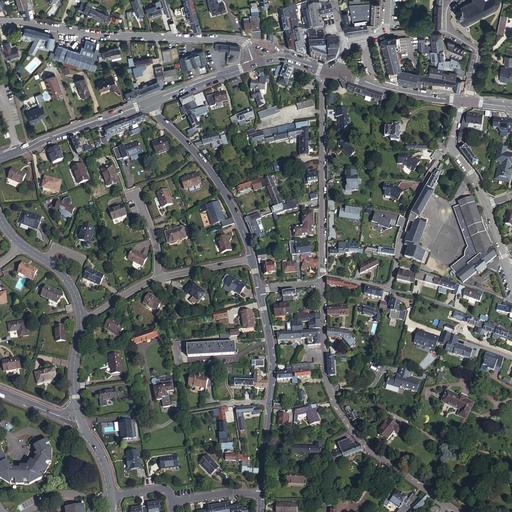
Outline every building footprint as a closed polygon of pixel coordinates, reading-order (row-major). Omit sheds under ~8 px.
[(21,8),(27,6),(26,3),(24,0),(16,0),(19,9),(21,8)] [(92,6),(81,0),(78,9),(88,14),(88,13),(89,12),(91,8),(92,6)] [(139,7),(142,6),(139,0),(129,0),(134,9),(139,7)] [(171,15),(166,0),(161,0),(163,6),(164,10),(166,17),(171,15)] [(217,5),(215,0),(207,0),(211,15),(225,11),(223,3),(217,5)] [(266,0),(258,0),(260,9),(267,8),(267,3),(266,0)] [(499,4),(500,5),(499,3),(497,0),(473,0),(472,1),(470,3),(469,2),(468,3),(468,4),(466,5),(466,4),(464,5),(465,5),(462,7),(462,6),(461,6),(461,7),(462,9),(461,10),(457,12),(457,11),(456,11),(457,12),(456,13),(455,13),(456,14),(457,16),(457,17),(457,18),(458,19),(459,18),(459,19),(461,22),(461,23),(462,24),(461,25),(462,26),(463,25),(463,26),(464,25),(467,23),(467,24),(468,23),(471,21),(471,22),(472,21),(476,19),(477,19),(477,18),(479,17),(479,18),(480,17),(483,15),(483,16),(484,15),(486,13),(487,14),(488,14),(487,13),(490,11),(490,12),(492,11),(491,11),(494,9),(495,10),(496,9),(495,8),(499,4)] [(147,6),(144,7),(144,8),(148,19),(161,14),(160,11),(158,7),(160,7),(158,2),(152,4),(153,7),(147,9),(147,6)] [(362,3),(358,3),(350,4),(351,10),(352,12),(354,22),(355,22),(368,20),(368,23),(372,23),(373,3),(362,3)] [(372,23),(368,23),(367,23),(370,30),(375,30),(376,27),(379,23),(380,3),(373,3),(372,23)] [(332,15),(330,4),(328,4),(319,7),(321,17),(324,16),(332,15)] [(195,12),(193,5),(184,7),(186,15),(195,12)] [(287,7),(287,8),(290,18),(292,28),(298,27),(298,26),(295,11),(297,11),(296,5),(295,5),(294,6),(292,6),(289,6),(287,7)] [(319,7),(319,5),(308,7),(309,12),(312,29),(321,27),(323,27),(322,21),(321,17),(319,7)] [(27,8),(27,6),(21,8),(23,19),(30,19),(28,10),(27,8)] [(139,7),(134,9),(137,18),(142,16),(139,7)] [(290,18),(287,8),(287,7),(278,9),(280,21),(282,20),(282,24),(283,28),(283,32),(285,32),(292,31),(290,18)] [(93,17),(97,11),(91,8),(89,12),(88,13),(88,14),(93,17)] [(109,17),(100,13),(97,11),(93,17),(106,24),(108,20),(109,17)] [(197,20),(195,12),(186,15),(189,23),(191,22),(197,20)] [(306,30),(312,29),(309,12),(303,13),(304,18),(303,19),(304,24),(305,24),(306,30)] [(356,24),(355,22),(354,22),(352,12),(347,13),(345,14),(341,15),(344,26),(352,24),(352,26),(355,25),(355,24),(356,24)] [(500,15),(497,28),(496,32),(503,34),(507,17),(500,15)] [(257,16),(251,17),(249,17),(249,22),(248,22),(243,23),(244,32),(259,30),(257,16)] [(304,18),(302,18),(303,25),(302,25),(301,24),(299,25),(299,26),(298,26),(298,27),(298,28),(301,28),(301,30),(306,30),(305,24),(304,24),(303,19),(304,18)] [(201,33),(197,20),(191,22),(194,33),(201,33)] [(344,26),(346,34),(367,31),(370,30),(367,23),(368,23),(368,20),(355,22),(356,24),(355,24),(355,25),(352,26),(352,24),(344,26)] [(171,33),(177,33),(175,27),(174,23),(168,24),(171,33)] [(35,39),(36,36),(38,31),(34,30),(28,29),(24,29),(23,36),(24,37),(35,39)] [(294,41),(303,39),(301,30),(293,31),(294,41)] [(50,34),(38,31),(36,36),(35,39),(28,50),(33,53),(39,43),(45,44),(45,46),(53,48),(54,40),(54,37),(49,36),(50,34)] [(296,52),(292,31),(285,32),(288,48),(288,50),(296,52)] [(443,50),(441,36),(439,34),(435,34),(436,41),(437,46),(437,50),(443,50)] [(314,38),(308,38),(310,57),(326,63),(327,57),(326,57),(326,54),(326,46),(324,46),(325,38),(319,38),(314,38)] [(396,38),(391,39),(387,39),(385,39),(381,41),(391,80),(422,86),(422,81),(422,75),(421,75),(421,72),(418,71),(417,73),(401,70),(402,68),(400,69),(394,46),(397,46),(396,44),(396,38)] [(296,52),(305,55),(306,53),(303,39),(294,41),(296,52)] [(95,51),(94,51),(93,50),(95,43),(86,40),(84,47),(82,47),(80,53),(80,54),(81,63),(81,67),(85,68),(86,69),(92,70),(94,63),(95,58),(92,57),(95,51)] [(454,43),(448,41),(450,52),(460,56),(463,49),(454,45),(454,43)] [(238,53),(239,46),(219,44),(214,44),(214,50),(226,51),(237,52),(238,53)] [(328,57),(327,57),(326,63),(328,63),(336,60),(340,50),(340,46),(327,45),(328,53),(328,57)] [(80,54),(80,53),(57,46),(54,57),(63,61),(62,63),(73,67),(74,65),(77,67),(81,68),(81,67),(81,63),(80,54)] [(171,60),(178,58),(176,47),(168,48),(171,60)] [(110,61),(120,58),(119,54),(118,48),(107,51),(109,59),(110,61)] [(164,61),(171,60),(168,48),(161,50),(164,61)] [(99,61),(109,59),(107,51),(97,53),(99,61)] [(237,56),(237,52),(226,51),(225,62),(228,62),(237,56)] [(196,52),(184,55),(186,61),(186,63),(191,61),(192,63),(198,61),(196,52)] [(455,58),(460,61),(461,57),(460,56),(450,52),(450,55),(450,56),(455,58)] [(274,75),(280,77),(283,66),(277,67),(274,75)] [(293,69),(283,66),(280,77),(280,78),(283,79),(281,84),(287,86),(291,74),(293,69)] [(508,68),(505,67),(501,67),(500,81),(507,82),(507,80),(509,80),(509,81),(511,81),(511,66),(508,66),(508,68)] [(140,69),(139,67),(137,67),(136,67),(132,68),(135,75),(141,73),(140,69)] [(176,79),(175,69),(163,70),(164,81),(176,79)] [(59,92),(61,91),(57,83),(56,83),(53,75),(43,79),(49,96),(55,94),(56,97),(58,99),(60,98),(60,96),(59,92)] [(115,87),(111,76),(97,82),(100,89),(103,87),(104,90),(108,88),(109,90),(115,87)] [(83,78),(74,82),(79,97),(88,93),(83,78)] [(254,90),(253,95),(259,93),(261,92),(261,91),(265,92),(265,84),(269,84),(269,79),(259,79),(259,83),(251,82),(250,83),(250,90),(254,90)] [(456,79),(455,85),(454,91),(460,92),(463,80),(456,79)] [(158,82),(139,89),(140,91),(141,96),(160,89),(158,82)] [(383,95),(349,84),(347,91),(381,102),(382,100),(383,95)] [(140,91),(139,89),(138,88),(135,89),(134,85),(131,86),(132,90),(133,90),(136,98),(141,96),(140,91)] [(227,101),(224,92),(213,95),(215,104),(227,101)] [(40,93),(34,95),(37,103),(43,101),(40,93)] [(264,108),(259,93),(253,95),(251,95),(253,101),(256,100),(259,110),(264,108)] [(187,104),(195,101),(193,96),(180,101),(182,108),(183,111),(185,115),(190,114),(190,113),(187,104)] [(313,107),(311,100),(295,104),(297,111),(313,107)] [(190,113),(198,110),(195,101),(187,104),(190,113)] [(44,115),(41,105),(26,111),(30,124),(35,122),(34,121),(39,119),(38,117),(44,115)] [(277,107),(265,111),(268,117),(279,113),(277,107)] [(341,107),(335,107),(334,116),(338,116),(338,117),(339,118),(337,120),(337,128),(342,129),(344,126),(347,126),(347,116),(346,116),(347,108),(341,107)] [(198,110),(190,113),(192,118),(195,117),(205,114),(203,109),(198,110)] [(236,116),(234,117),(237,124),(252,118),(251,110),(242,114),(236,116)] [(260,120),(268,117),(265,111),(257,114),(260,120)] [(192,118),(190,113),(190,114),(185,115),(189,127),(195,125),(192,118)] [(129,126),(143,120),(141,115),(127,121),(129,126)] [(506,135),(511,135),(511,130),(511,122),(511,120),(503,119),(503,121),(500,120),(500,118),(492,117),(491,128),(497,128),(497,129),(499,132),(506,133),(506,135)] [(307,123),(297,125),(295,125),(297,131),(300,130),(301,130),(307,129),(307,123)] [(383,128),(382,137),(390,138),(389,141),(398,142),(400,125),(391,125),(390,128),(383,128)] [(110,135),(116,132),(114,127),(105,130),(107,135),(107,136),(110,135)] [(278,129),(279,135),(287,133),(291,132),(290,127),(278,129)] [(272,136),(279,135),(278,129),(271,130),(261,132),(262,133),(263,138),(268,137),(272,136)] [(248,133),(249,136),(250,136),(252,145),(254,150),(257,149),(256,145),(263,143),(262,138),(257,139),(256,135),(254,130),(253,131),(250,132),(248,133)] [(460,130),(458,138),(462,139),(463,137),(468,138),(470,132),(460,130)] [(197,142),(197,141),(192,142),(197,147),(199,146),(199,147),(212,143),(213,149),(222,146),(223,147),(228,145),(224,135),(219,136),(221,141),(219,141),(217,133),(215,134),(215,136),(197,142)] [(279,135),(272,136),(273,141),(288,138),(287,133),(279,135)] [(111,137),(110,135),(107,136),(107,135),(104,136),(105,139),(102,140),(104,146),(108,144),(107,141),(112,139),(111,137)] [(77,156),(83,154),(78,138),(71,140),(77,156)] [(169,150),(165,138),(156,141),(152,143),(156,154),(169,150)] [(349,146),(349,140),(340,140),(340,147),(341,147),(343,150),(341,151),(349,159),(354,153),(353,152),(355,151),(349,146)] [(120,149),(124,158),(124,159),(142,152),(138,142),(125,147),(120,149)] [(124,145),(113,149),(117,160),(124,158),(120,149),(125,147),(124,145)] [(459,150),(472,167),(478,162),(465,146),(462,149),(459,150)] [(63,161),(58,149),(48,153),(53,165),(63,161)] [(511,154),(506,154),(498,152),(496,161),(503,163),(502,167),(500,167),(497,179),(509,182),(511,170),(511,169),(510,169),(511,165),(511,164),(511,154)] [(399,156),(399,165),(405,165),(410,169),(409,170),(413,173),(420,163),(417,161),(416,162),(414,162),(414,160),(408,156),(399,156)] [(272,163),(274,171),(290,167),(288,158),(272,163)] [(88,179),(82,164),(72,168),(78,183),(88,179)] [(441,164),(437,169),(442,173),(446,167),(441,164)] [(118,182),(113,165),(102,168),(108,186),(118,182)] [(27,176),(19,173),(13,170),(9,180),(23,185),(27,176)] [(433,176),(438,179),(442,173),(437,170),(433,176)] [(185,188),(202,182),(198,172),(182,178),(185,188)] [(356,172),(345,172),(344,179),(346,179),(346,183),(346,188),(345,191),(351,191),(357,191),(358,177),(356,177),(356,172)] [(315,173),(308,174),(308,176),(303,177),(305,184),(317,182),(315,173)] [(60,191),(63,181),(46,176),(43,187),(60,191)] [(439,180),(438,179),(433,176),(428,185),(426,188),(432,192),(439,180)] [(268,191),(270,196),(272,200),(279,198),(272,182),(271,178),(265,180),(267,188),(268,191)] [(265,180),(258,182),(260,190),(267,188),(265,180)] [(260,190),(258,182),(255,183),(256,187),(251,188),(252,193),(261,191),(260,190)] [(256,187),(255,183),(238,188),(239,192),(251,188),(256,187)] [(385,189),(384,196),(390,196),(397,201),(402,190),(392,184),(384,183),(383,189),(385,189)] [(435,194),(432,192),(426,188),(415,206),(412,213),(411,215),(417,218),(419,220),(420,219),(435,194)] [(163,207),(173,203),(168,189),(157,193),(163,207)] [(480,258),(491,249),(492,249),(485,232),(486,232),(485,229),(484,225),(483,225),(483,223),(482,223),(474,203),(475,203),(473,197),(459,203),(460,206),(461,209),(461,208),(469,228),(468,228),(472,237),(480,258)] [(276,203),(280,202),(279,200),(279,198),(272,200),(271,201),(273,206),(274,206),(275,208),(278,207),(277,204),(276,203)] [(76,207),(59,200),(56,208),(60,210),(72,214),(73,215),(76,207)] [(207,206),(206,202),(200,206),(201,209),(203,209),(204,212),(209,211),(207,206)] [(219,202),(207,206),(209,211),(213,224),(225,221),(219,202)] [(113,219),(127,214),(123,204),(110,209),(113,219)] [(271,209),(272,214),(275,213),(283,210),(281,205),(278,207),(275,208),(272,209),(271,209)] [(451,267),(458,276),(480,258),(472,237),(468,228),(469,228),(461,208),(461,209),(460,206),(453,208),(467,248),(466,249),(465,250),(465,251),(464,252),(464,253),(464,254),(465,255),(465,256),(462,259),(451,267)] [(351,219),(358,220),(359,211),(345,208),(344,210),(343,210),(340,210),(338,218),(350,220),(351,219)] [(312,235),(313,209),(306,211),(306,213),(303,213),(303,227),(293,228),(294,237),(312,235)] [(41,217),(24,211),(20,221),(37,228),(41,217)] [(381,216),(374,213),(371,222),(377,224),(377,225),(388,228),(390,221),(387,220),(386,217),(383,219),(380,218),(381,216)] [(405,233),(406,233),(409,234),(406,243),(414,246),(418,247),(422,237),(411,233),(414,225),(417,218),(411,215),(408,221),(405,233)] [(247,224),(254,241),(262,237),(259,231),(262,229),(261,225),(258,226),(256,223),(263,220),(262,218),(255,221),(247,224)] [(427,222),(420,219),(419,220),(417,218),(414,225),(425,229),(427,222)] [(84,224),(79,239),(85,241),(90,243),(95,228),(84,224)] [(425,229),(414,225),(411,233),(422,237),(425,229)] [(186,237),(183,227),(166,232),(169,242),(186,237)] [(227,236),(217,239),(221,254),(231,251),(227,236)] [(306,254),(310,254),(309,244),(300,245),(301,247),(299,247),(298,247),(298,246),(297,245),(296,245),(296,241),(289,242),(290,256),(296,255),(299,255),(306,254)] [(414,246),(406,243),(405,246),(408,247),(404,258),(407,259),(409,259),(414,246)] [(344,244),(339,244),(339,248),(330,248),(330,254),(344,255),(344,254),(344,244)] [(344,244),(344,254),(358,254),(358,249),(352,248),(352,245),(344,244)] [(383,249),(365,246),(365,251),(368,252),(372,252),(393,256),(394,256),(395,250),(383,248),(383,249)] [(418,247),(414,246),(409,259),(421,264),(426,254),(421,252),(422,249),(418,248),(418,247)] [(480,258),(458,276),(461,280),(463,283),(477,272),(478,274),(487,267),(485,265),(497,256),(491,249),(480,258)] [(142,266),(148,256),(142,253),(141,255),(132,250),(128,258),(133,261),(142,266)] [(306,258),(306,254),(299,255),(300,262),(303,263),(301,267),(301,270),(304,271),(307,267),(310,260),(306,258)] [(265,262),(265,258),(258,259),(258,260),(259,263),(264,263),(264,265),(263,265),(264,275),(268,274),(268,273),(274,272),(273,263),(271,263),(271,262),(265,262)] [(365,265),(364,265),(366,270),(378,264),(376,259),(372,261),(368,264),(366,264),(365,265)] [(312,261),(310,260),(307,267),(311,269),(316,269),(316,261),(312,261)] [(34,277),(38,268),(24,261),(19,269),(34,277)] [(439,261),(435,270),(445,274),(449,265),(439,261)] [(295,262),(292,262),(286,263),(281,263),(282,272),(295,271),(295,262)] [(99,285),(103,276),(86,268),(82,277),(99,285)] [(399,271),(397,281),(413,284),(415,274),(399,271)] [(416,271),(414,279),(425,282),(427,274),(416,271)] [(425,282),(432,284),(439,286),(441,279),(427,274),(425,282)] [(226,284),(231,276),(228,275),(226,275),(222,281),(223,282),(226,284)] [(225,285),(240,295),(246,286),(231,276),(226,284),(225,285)] [(441,279),(439,286),(445,288),(452,290),(455,283),(441,279)] [(342,282),(327,280),(327,285),(356,291),(357,286),(353,285),(345,283),(342,282)] [(203,293),(191,282),(184,289),(197,300),(203,293)] [(62,292),(47,285),(42,295),(58,302),(62,292)] [(466,288),(459,286),(459,288),(457,293),(463,296),(466,288)] [(379,290),(366,288),(364,295),(382,299),(384,291),(379,290)] [(466,288),(463,296),(469,298),(472,290),(466,288)] [(469,298),(479,302),(480,301),(481,296),(482,293),(472,290),(469,298)] [(0,303),(10,302),(9,292),(0,293),(0,303)] [(157,304),(146,295),(140,304),(151,312),(157,304)] [(387,313),(390,314),(391,311),(398,313),(400,303),(393,301),(394,298),(391,298),(387,313)] [(511,304),(503,302),(501,312),(510,314),(511,314),(511,307),(510,307),(511,304)] [(275,306),(276,317),(290,316),(289,305),(275,306)] [(343,308),(343,314),(351,314),(351,306),(343,306),(343,308)] [(360,307),(359,312),(380,317),(381,311),(375,309),(375,310),(374,311),(373,310),(360,307)] [(400,313),(398,313),(391,311),(390,314),(389,318),(390,319),(392,320),(393,320),(394,321),(397,321),(398,321),(400,313)] [(252,312),(241,314),(244,330),(255,328),(252,312)] [(470,317),(468,317),(467,319),(462,317),(461,321),(472,325),(473,321),(469,319),(470,317)] [(123,327),(108,318),(102,327),(117,336),(123,327)] [(320,329),(319,320),(311,321),(311,324),(308,324),(309,329),(319,329),(320,329)] [(9,324),(11,332),(20,331),(21,337),(29,336),(27,321),(9,324)] [(311,324),(311,321),(304,322),(304,325),(305,331),(319,331),(319,329),(309,329),(308,324),(311,324)] [(287,324),(287,331),(292,331),(292,324),(297,323),(297,326),(304,325),(304,322),(287,324)] [(292,331),(293,332),(300,332),(305,331),(304,325),(297,326),(297,323),(292,324),(292,331)] [(446,324),(443,331),(451,334),(453,326),(446,324)] [(66,325),(56,326),(58,341),(68,340),(66,325)] [(491,327),(490,332),(501,336),(503,331),(491,327)] [(328,330),(327,337),(342,339),(344,341),(349,342),(350,337),(350,333),(328,330)] [(414,343),(420,345),(421,343),(429,346),(429,348),(435,350),(439,337),(433,335),(432,336),(424,334),(425,332),(418,330),(414,343)] [(135,336),(132,337),(135,345),(154,339),(151,331),(143,333),(135,336)] [(320,345),(319,331),(305,331),(300,332),(301,338),(307,338),(308,345),(319,345),(320,345)] [(451,334),(443,331),(439,343),(447,346),(451,334)] [(511,334),(503,331),(501,336),(507,338),(511,340),(511,339),(511,332),(511,334)] [(291,340),(301,339),(301,338),(300,332),(293,332),(287,333),(277,333),(278,341),(287,340),(291,340)] [(355,343),(350,337),(349,342),(344,341),(349,348),(355,343)] [(178,342),(170,343),(171,347),(174,366),(183,366),(178,342)] [(452,343),(451,347),(450,353),(470,359),(473,351),(461,347),(462,346),(452,343)] [(234,344),(187,346),(188,357),(235,355),(234,344)] [(499,371),(504,358),(485,351),(480,364),(499,371)] [(109,356),(113,375),(125,373),(122,354),(109,356)] [(21,359),(13,360),(6,362),(7,372),(23,369),(21,359)] [(264,361),(251,360),(251,366),(254,366),(254,372),(257,372),(257,369),(258,369),(258,367),(264,367),(264,361)] [(293,369),(293,371),(293,373),(295,373),(310,371),(310,370),(309,364),(309,363),(292,365),(293,369)] [(411,372),(402,369),(399,377),(396,377),(394,378),(389,377),(386,385),(399,389),(399,388),(415,393),(419,384),(408,380),(410,375),(411,372)] [(60,380),(57,370),(38,374),(41,385),(60,380)] [(254,372),(254,377),(254,378),(253,387),(265,388),(265,382),(260,382),(260,372),(257,372),(254,372)] [(244,387),(244,386),(244,382),(244,381),(240,381),(240,376),(229,375),(228,380),(231,380),(230,386),(244,387)] [(170,376),(158,378),(156,379),(157,381),(155,381),(156,383),(153,384),(154,385),(153,386),(153,390),(155,390),(157,401),(163,400),(163,398),(168,397),(167,394),(174,392),(170,376)] [(207,380),(190,376),(187,386),(205,390),(207,380)] [(254,378),(254,377),(250,376),(250,378),(244,377),(244,381),(244,382),(244,386),(244,387),(253,387),(254,378)] [(114,391),(99,394),(101,403),(116,401),(114,391)] [(299,392),(300,405),(300,407),(307,405),(306,394),(302,395),(302,392),(299,392)] [(447,392),(443,402),(461,410),(459,416),(466,419),(473,404),(447,392)] [(316,407),(315,404),(307,405),(300,407),(295,408),(294,423),(297,423),(297,416),(306,414),(309,413),(308,411),(312,410),(312,409),(316,407)] [(379,405),(378,413),(384,416),(387,409),(379,405)] [(349,415),(354,425),(359,422),(360,424),(363,423),(360,418),(358,419),(354,412),(351,413),(349,407),(345,409),(348,415),(349,415)] [(219,416),(221,424),(227,424),(225,412),(225,408),(218,409),(219,416)] [(253,408),(236,409),(236,413),(237,423),(238,427),(244,426),(244,419),(240,420),(240,415),(243,414),(254,413),(253,409),(253,408)] [(309,413),(306,414),(309,424),(319,421),(315,409),(312,410),(308,411),(309,413)] [(279,414),(279,425),(287,425),(287,414),(279,414)] [(389,419),(382,427),(390,435),(394,431),(396,433),(399,433),(401,431),(400,428),(395,424),(396,423),(392,419),(391,421),(389,419)] [(129,422),(120,424),(123,441),(132,439),(129,422)] [(363,451),(359,445),(352,448),(347,439),(337,444),(339,449),(335,451),(337,463),(339,462),(338,461),(363,451)] [(0,471),(1,473),(0,473),(0,477),(10,483),(12,480),(16,479),(16,482),(16,483),(23,482),(22,479),(26,479),(28,481),(28,482),(40,477),(39,476),(37,473),(40,470),(43,472),(43,473),(48,468),(48,467),(45,465),(47,462),(51,463),(52,463),(53,450),(52,450),(49,449),(47,446),(50,445),(51,444),(48,440),(42,443),(35,447),(38,453),(35,455),(38,457),(33,462),(31,460),(27,465),(20,466),(21,468),(13,469),(13,465),(10,467),(0,445),(0,471)] [(286,447),(286,453),(321,454),(321,445),(316,445),(316,447),(286,447)] [(511,448),(507,447),(502,463),(510,466),(511,463),(511,448)] [(137,452),(128,453),(129,459),(127,459),(129,470),(130,470),(131,471),(140,470),(137,452)] [(198,464),(209,476),(217,468),(206,456),(198,464)] [(158,459),(158,460),(160,470),(177,468),(175,457),(158,459)] [(287,473),(287,483),(304,484),(304,474),(287,473)] [(401,511),(405,511),(419,498),(412,494),(408,500),(406,498),(396,491),(396,492),(393,491),(387,501),(389,502),(388,503),(399,510),(399,509),(403,511),(401,511)] [(429,497),(425,494),(406,511),(416,511),(424,504),(422,503),(427,498),(428,499),(429,497)] [(148,503),(148,506),(149,511),(160,511),(159,501),(148,503)] [(218,505),(218,511),(230,511),(230,508),(229,503),(218,505)] [(276,503),(275,511),(291,511),(292,504),(276,503)]
